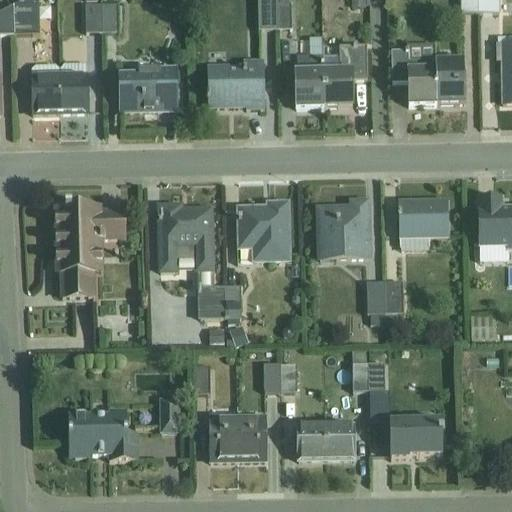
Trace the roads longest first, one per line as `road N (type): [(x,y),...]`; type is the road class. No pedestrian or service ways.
road 1 (residential): [(0,166),(511,154)]
road 2 (residential): [(6,340),(0,166)]
road 3 (residential): [(6,340),(13,511)]
